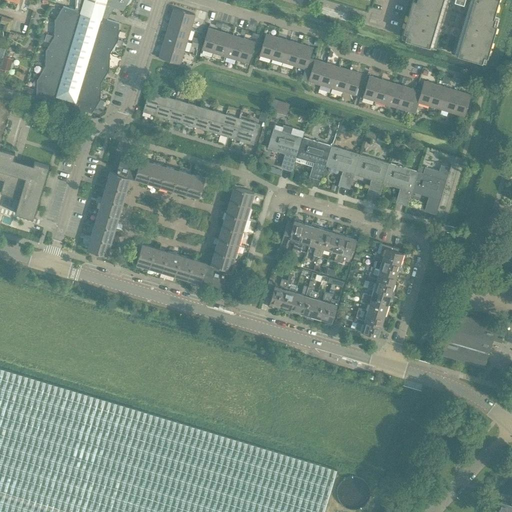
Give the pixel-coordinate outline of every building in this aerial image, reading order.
[(118,39),(118,23),(107,19),(114,8),(122,10),(125,5),(127,5),(128,4),(130,2),(131,1),(131,0),(74,0),(75,9),(63,6),(54,20),(54,36),(45,50),(45,66),(36,80),(36,97),(54,102),(56,97),(60,98),(57,102),(58,102),(61,104),(65,105),(68,105),(71,106),(71,101),(75,102),(73,108),(91,113),(100,99),(101,83),(109,69),(110,53),(118,39)] [(412,0),(403,31),(406,32),(405,38),(435,47),(436,47),(429,45),(442,0),(460,0),(463,1),(463,0),(473,0),(457,53),(451,51),(451,52),(482,61),(483,55),(487,56),(496,24),(493,23),(495,17),(490,15),(491,10),(495,11),(498,0),(412,0)] [(170,21),(190,27),(194,14),(173,8),(170,21)] [(9,32),(13,19),(11,19),(1,16),(0,20),(0,22),(5,24),(3,30),(9,32)] [(166,33),(187,39),(190,27),(170,21),(166,33)] [(213,52),(219,31),(207,27),(201,49),(213,52)] [(219,31),(213,52),(224,56),(230,34),(219,31)] [(162,45),(183,51),(187,39),(166,33),(162,45)] [(271,58),(277,37),(265,33),(258,54),(271,58)] [(230,34),(224,56),(236,59),(242,38),(230,34)] [(277,37),(271,58),(283,62),(289,41),(277,37)] [(242,38),(236,59),(247,63),(254,41),(242,38)] [(289,41),(283,62),(295,65),(302,44),(289,41)] [(302,44),(295,65),(305,68),(302,79),(304,80),(311,59),(308,58),(311,47),(302,44)] [(183,51),(162,45),(159,57),(179,63),(183,51)] [(311,59),(304,80),(317,83),(323,62),(311,59)] [(323,62),(317,83),(329,87),(335,66),(323,62)] [(335,66),(329,87),(341,90),(347,69),(335,66)] [(347,69),(341,90),(354,94),(360,73),(347,69)] [(374,100),(380,79),(368,75),(361,97),(374,100)] [(380,79),(374,100),(386,104),(393,83),(380,79)] [(417,90),(411,111),(414,112),(417,102),(426,105),(432,83),(423,81),(420,91),(417,90)] [(393,83),(386,104),(399,108),(405,87),(393,83)] [(432,83),(426,105),(438,108),(445,87),(432,83)] [(405,87),(399,108),(411,111),(417,90),(405,87)] [(445,87),(438,108),(451,112),(457,91),(445,87)] [(157,113),(163,95),(148,91),(143,109),(150,111),(150,113),(156,115),(156,113),(157,113)] [(457,91),(451,112),(463,116),(469,94),(457,91)] [(171,117),(176,99),(163,95),(157,113),(163,115),(162,117),(168,119),(169,117),(171,117)] [(0,175),(4,177),(0,192),(0,193),(19,199),(14,213),(19,214),(19,215),(33,219),(49,166),(34,162),(33,165),(13,159),(15,153),(0,148),(0,144),(13,102),(0,98),(0,175)] [(185,121),(190,103),(176,99),(171,117),(176,119),(175,121),(181,123),(182,120),(185,121)] [(198,125),(204,107),(190,103),(185,121),(189,122),(188,125),(194,127),(195,124),(198,125)] [(212,130),(217,111),(204,107),(198,125),(202,126),(201,129),(207,130),(208,128),(212,130)] [(226,134),(231,116),(217,111),(212,130),(215,130),(214,133),(220,134),(220,132),(226,134)] [(261,111),(258,119),(265,121),(267,113),(261,111)] [(239,138),(245,120),(231,116),(226,134),(227,134),(227,136),(232,138),(233,136),(239,138)] [(245,120),(239,138),(240,138),(240,140),(253,144),(259,124),(245,120)] [(297,154),(302,137),(273,128),(268,145),(285,150),(283,157),(286,158),(282,168),(292,171),(297,154)] [(325,162),(331,145),(302,137),(297,154),(314,159),(312,166),(314,166),(311,177),(320,180),(325,162)] [(354,171),(359,154),(331,145),(325,162),(343,168),(341,174),(343,175),(340,185),(349,188),(354,171)] [(383,179),(388,162),(359,154),(354,171),(371,176),(369,183),(371,183),(368,194),(378,197),(383,179)] [(198,198),(204,178),(140,159),(140,161),(121,155),(116,174),(109,172),(86,250),(106,255),(129,178),(198,198)] [(412,188),(417,171),(388,162),(383,179),(401,185),(399,191),(400,192),(397,202),(407,205),(412,188)] [(417,171),(412,188),(429,193),(427,200),(429,201),(426,211),(435,214),(450,167),(440,164),(439,171),(424,166),(423,173),(417,171)] [(271,167),(269,172),(281,175),(282,170),(271,167)] [(230,270),(253,193),(233,187),(210,264),(141,244),(135,264),(200,283),(201,282),(219,287),(225,268),(230,270)] [(295,253),(296,250),(304,223),(297,221),(298,218),(295,217),(293,222),(287,220),(280,244),(287,246),(289,239),(295,240),(292,252),(295,253)] [(309,245),(316,224),(312,223),(311,225),(304,223),(296,250),(301,251),(303,243),(309,245)] [(316,224),(309,245),(316,247),(313,255),(311,260),(316,262),(317,256),(325,230),(318,228),(319,225),(316,224)] [(325,230),(317,256),(321,257),(323,249),(330,251),(336,229),(333,229),(332,232),(325,230)] [(336,229),(330,251),(336,253),(334,261),(338,262),(345,236),(338,234),(339,230),(336,229)] [(345,236),(338,262),(336,267),(341,268),(344,255),(351,257),(357,236),(353,235),(353,238),(345,236)] [(375,252),(374,256),(400,264),(402,257),(405,258),(406,254),(396,250),(397,248),(380,243),(380,244),(378,252),(375,252)] [(373,267),(400,275),(401,271),(398,270),(400,264),(374,256),(373,260),(375,261),(373,267)] [(325,267),(323,273),(333,276),(334,271),(329,270),(330,268),(325,267)] [(368,276),(394,284),(396,277),(399,278),(400,275),(373,267),(371,267),(368,276)] [(287,280),(279,307),(286,309),(285,312),(289,313),(295,292),(297,286),(291,284),(293,276),(289,275),(287,280)] [(394,284),(368,276),(367,281),(368,281),(366,288),(373,290),(394,296),(395,292),(392,292),(394,284)] [(274,286),(268,306),(272,307),(272,304),(279,307),(287,280),(281,279),(279,287),(274,286)] [(300,313),(310,281),(306,279),(301,294),(295,292),(289,313),(292,314),(293,311),(300,313)] [(310,281),(300,313),(307,315),(306,318),(309,319),(315,298),(317,292),(311,290),(314,282),(310,281)] [(315,298),(309,319),(312,320),(313,317),(321,319),(330,288),(326,287),(322,300),(315,298)] [(330,288),(321,319),(327,321),(326,324),(330,325),(338,300),(331,298),(334,289),(330,288)] [(362,298),(388,305),(390,298),(393,299),(394,296),(373,290),(371,296),(363,293),(362,298)] [(367,310),(387,317),(388,314),(386,313),(388,305),(362,298),(361,301),(369,304),(367,310)] [(356,318),(381,326),(384,319),(387,320),(387,317),(367,310),(365,316),(357,314),(356,318)] [(484,368),(491,343),(492,340),(501,343),(506,328),(454,312),(441,355),(484,368)] [(381,326),(356,318),(354,322),(356,322),(354,329),(382,337),(383,333),(380,332),(381,326)] [(0,511),(317,511),(318,511),(319,511),(324,511),(337,469),(0,368),(0,511)] [(511,511),(511,509),(511,504),(501,501),(497,511),(511,511)]
